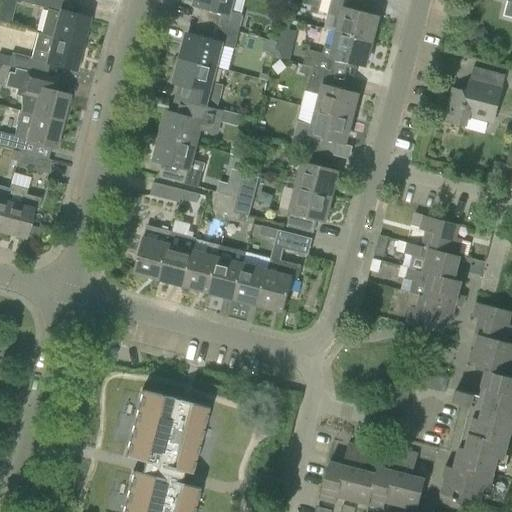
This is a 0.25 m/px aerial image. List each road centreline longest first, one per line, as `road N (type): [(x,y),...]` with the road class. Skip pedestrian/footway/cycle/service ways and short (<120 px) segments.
road 1 (residential): [(63,297),(142,0)]
road 2 (residential): [(63,297),(283,359),(317,354)]
road 3 (residential): [(13,511),(63,297)]
road 4 (residential): [(488,277),(502,215),(497,201),(378,168)]
road 5 (residential): [(317,354),(335,335),(378,168)]
road 6 (residential): [(378,168),(425,0)]
road 7 (residential): [(444,411),(412,434),(315,408)]
